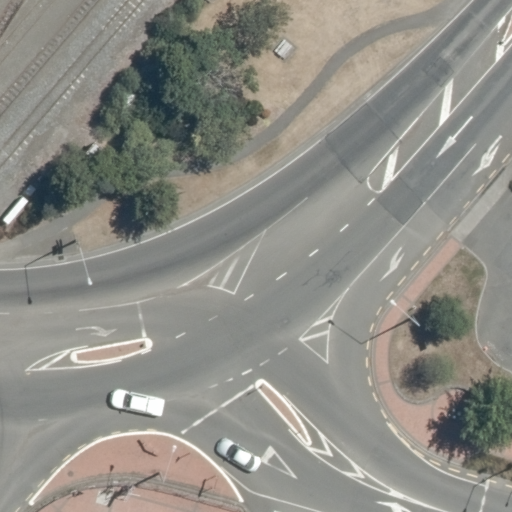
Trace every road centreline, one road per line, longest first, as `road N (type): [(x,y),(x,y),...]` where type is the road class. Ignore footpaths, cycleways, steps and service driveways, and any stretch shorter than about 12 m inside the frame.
road 1 (secondary): [(200,320),(288,274),(366,214),(511,50)]
road 2 (trunk): [(200,320),(337,462),(445,511)]
road 3 (trunk): [(1,362),(103,350),(200,320)]
